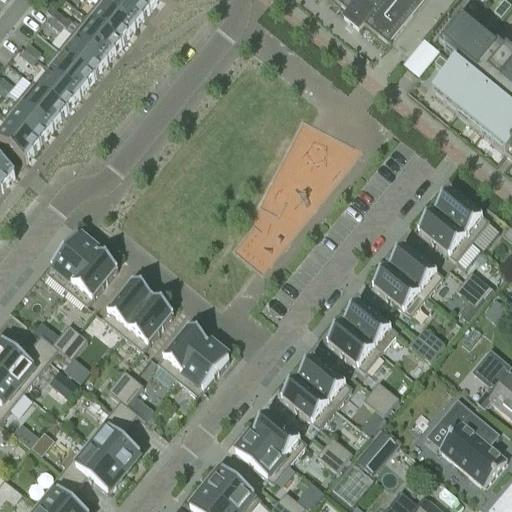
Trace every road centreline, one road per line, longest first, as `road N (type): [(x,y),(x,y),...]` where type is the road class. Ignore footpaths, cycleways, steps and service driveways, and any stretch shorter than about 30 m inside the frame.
road 1 (residential): [(240,0),(232,32),(103,183),(64,204),(0,281)]
road 2 (residential): [(420,165),(263,360)]
road 3 (residential): [(263,360),(140,511)]
road 4 (residential): [(263,360),(113,242)]
